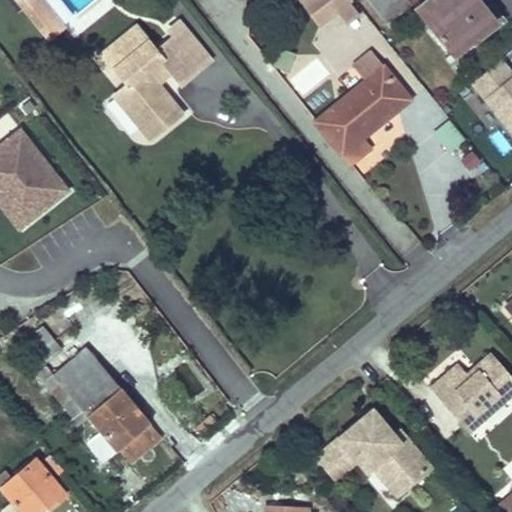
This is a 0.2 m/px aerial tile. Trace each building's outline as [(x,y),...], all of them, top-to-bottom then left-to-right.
[(43,1),(42,0),(19,0),(30,12),(43,1)] [(347,0),(300,0),(319,23),(321,21),(337,8),(347,0)] [(358,13),(347,0),(337,8),(348,22),(358,13)] [(368,0),(387,22),(415,0),(368,0)] [(477,0),(428,0),(416,10),(452,54),(494,20),(477,0)] [(113,96),(139,128),(148,128),(158,120),(163,127),(181,113),(157,83),(163,78),(170,72),(180,84),(210,59),(179,21),(169,29),(174,36),(155,51),(135,26),(95,58),(108,74),(114,69),(127,85),(113,96)] [(296,52),(279,47),(274,65),(291,69),(296,52)] [(392,111),(408,98),(370,52),(355,63),(367,78),(315,121),(340,153),(350,164),(369,148),(360,137),(374,125),(392,111)] [(511,72),(500,57),(468,82),(511,137),(511,72)] [(403,124),(392,111),(374,125),(385,138),(403,124)] [(466,138),(451,119),(435,131),(450,151),(466,138)] [(148,128),(139,128),(148,139),(163,127),(158,120),(148,128)] [(47,165),(17,129),(8,137),(37,174),(47,165)] [(37,174),(8,137),(0,143),(0,197),(22,225),(66,190),(47,165),(37,174)] [(484,159),(475,147),(460,157),(469,170),(484,159)] [(22,225),(0,197),(0,207),(17,229),(22,225)] [(31,341),(26,345),(42,366),(61,351),(40,326),(27,337),(31,341)] [(107,397),(118,387),(84,346),(51,375),(45,369),(38,375),(50,389),(57,383),(69,398),(61,405),(78,425),(86,417),(98,432),(86,443),(102,462),(118,449),(148,423),(128,399),(116,409),(107,397)] [(432,391),(460,423),(473,413),(482,423),(511,396),(511,379),(493,357),(485,363),(489,369),(473,382),(469,377),(460,368),(432,391)] [(485,363),(469,377),(473,382),(489,369),(485,363)] [(128,399),(118,387),(107,397),(116,409),(128,399)] [(363,468),(368,464),(380,454),(404,483),(427,463),(402,434),(397,438),(390,431),(369,405),(312,452),(331,476),(353,457),(363,468)] [(473,413),(460,423),(469,434),(482,423),(473,413)] [(160,437),(148,423),(118,449),(130,463),(160,437)] [(396,426),(390,431),(397,438),(402,434),(396,426)] [(368,464),(392,492),(404,483),(380,454),(368,464)] [(9,480),(0,487),(0,491),(9,502),(0,510),(0,511),(36,511),(46,504),(49,508),(64,495),(34,459),(9,480)] [(0,474),(0,487),(9,480),(2,473),(0,474)] [(511,511),(511,491),(500,501),(509,511),(511,511)]
